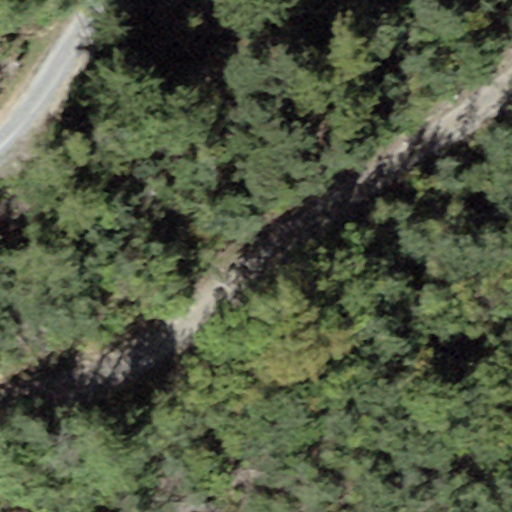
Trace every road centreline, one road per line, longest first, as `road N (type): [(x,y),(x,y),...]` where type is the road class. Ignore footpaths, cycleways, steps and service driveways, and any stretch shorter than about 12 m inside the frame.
road 1 (track): [(511,58),(118,353),(0,376)]
road 2 (track): [(0,107),(105,0)]
